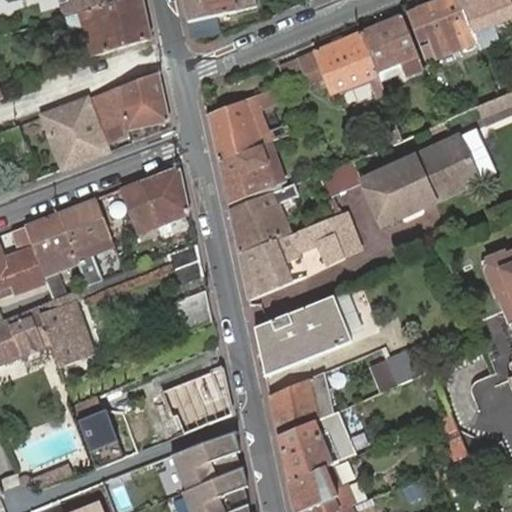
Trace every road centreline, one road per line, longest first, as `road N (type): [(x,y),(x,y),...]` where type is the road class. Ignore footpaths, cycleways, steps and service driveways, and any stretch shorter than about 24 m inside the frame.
road 1 (residential): [(196,142),(277,511)]
road 2 (residential): [(196,142),(0,216)]
road 3 (residential): [(374,0),(181,72)]
road 4 (residential): [(177,52),(0,117)]
